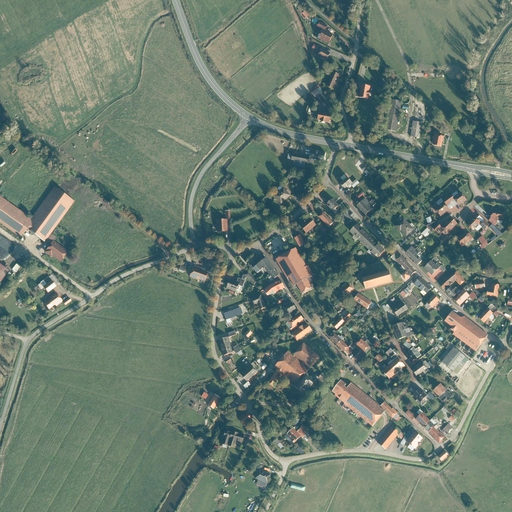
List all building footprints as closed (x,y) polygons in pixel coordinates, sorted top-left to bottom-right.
[(328,27),(320,24),(317,29),(322,31),(325,33),(328,27)] [(330,45),(333,37),(325,33),(322,31),(318,39),(330,45)] [(332,54),(321,48),(316,57),(321,60),(322,58),(328,61),(332,54)] [(336,73),(334,72),(327,85),(335,90),(338,84),(336,83),(342,71),(338,69),(336,73)] [(371,99),(373,87),(362,85),(360,97),(371,99)] [(330,104),(319,86),(311,92),(323,110),(330,104)] [(397,132),(402,102),(391,100),(386,130),(397,132)] [(334,123),(335,113),(320,112),(319,122),(334,123)] [(420,139),(423,123),(413,122),(410,137),(420,139)] [(445,136),(435,135),(434,145),(444,147),(445,136)] [(327,154),(312,152),(312,158),(311,164),(326,166),(327,154)] [(312,158),(294,155),(293,161),(311,164),(312,158)] [(352,184),(347,178),(340,184),(345,190),(351,186),(352,184)] [(361,184),(357,180),(352,184),(351,186),(355,190),(361,184)] [(51,234),(75,201),(54,187),(31,219),(27,216),(29,214),(26,212),(24,214),(0,196),(0,223),(21,238),(27,229),(45,242),(44,243),(49,247),(46,251),(45,252),(52,258),(53,257),(61,262),(69,252),(54,241),(56,237),(51,234)] [(292,196),(285,188),(275,197),(282,205),(292,196)] [(468,200),(463,193),(458,196),(456,193),(449,197),(453,203),(456,201),(458,206),(468,200)] [(442,216),(451,211),(448,206),(453,203),(449,197),(443,200),(445,204),(438,209),(442,216)] [(365,198),(357,206),(366,215),(377,205),(372,201),(370,203),(365,198)] [(339,206),(332,199),(327,204),(333,211),(339,206)] [(492,209),(490,223),(496,225),(497,222),(502,223),(502,221),(503,221),(505,210),(500,209),(500,210),(492,209)] [(333,223),(322,212),(318,216),(329,227),(333,223)] [(347,212),(342,217),(349,224),(353,219),(347,212)] [(474,216),(466,224),(473,231),(475,230),(476,231),(477,230),(478,231),(482,228),(485,230),(489,234),(493,229),(489,225),(485,220),(484,221),(480,216),(477,218),(476,218),(474,216)] [(452,231),(451,231),(457,224),(450,217),(445,222),(444,222),(440,226),(438,224),(436,221),(427,226),(432,230),(433,229),(440,235),(442,233),(445,235),(447,233),(449,234),(452,231)] [(300,226),(306,234),(316,225),(309,218),(300,226)] [(415,229),(405,218),(395,227),(400,233),(402,231),(407,236),(415,229)] [(227,232),(226,220),(216,220),(217,232),(227,232)] [(385,251),(357,224),(349,232),(375,256),(377,255),(379,257),(385,251)] [(499,229),(497,228),(494,230),(500,237),(507,231),(502,226),(499,229)] [(429,232),(431,230),(428,227),(422,233),(427,238),(431,234),(429,232)] [(456,239),(462,247),(471,241),(474,239),(469,233),(467,235),(465,232),(456,239)] [(494,234),(488,238),(492,242),(497,238),(494,234)] [(294,238),(299,246),(305,243),(300,235),(294,238)] [(13,250),(17,245),(9,239),(5,245),(13,250)] [(416,250),(413,247),(406,253),(421,268),(428,262),(420,254),(422,252),(418,248),(416,250)] [(286,279),(288,277),(294,286),(296,285),(301,294),(304,293),(309,290),(312,288),(307,279),(313,275),(308,265),(306,266),(296,248),(275,260),(286,279)] [(415,270),(401,255),(395,261),(401,269),(404,266),(412,273),(415,270)] [(276,269),(267,259),(258,266),(262,271),(265,270),(274,281),(280,277),(276,269)] [(436,265),(433,262),(426,268),(433,275),(441,267),(438,264),(436,265)] [(0,282),(0,283),(9,270),(0,263),(0,282)] [(211,273),(195,267),(191,277),(208,283),(211,273)] [(466,282),(458,272),(442,285),(447,291),(457,282),(461,286),(466,282)] [(259,283),(249,273),(247,275),(256,285),(259,283)] [(388,273),(362,280),(364,289),(390,282),(388,273)] [(41,283),(38,286),(41,290),(44,287),(48,293),(57,287),(56,286),(60,283),(53,274),(49,277),(48,277),(40,283),(41,283)] [(433,291),(420,279),(414,286),(427,297),(433,291)] [(486,288),(485,279),(474,281),(476,290),(486,288)] [(238,283),(231,281),(228,289),(238,292),(241,285),(238,283)] [(285,289),(281,281),(272,286),(275,291),(276,293),(285,289)] [(342,289),(347,295),(354,290),(349,284),(342,289)] [(499,298),(501,285),(495,284),(494,292),(488,291),(487,296),(499,298)] [(405,297),(413,289),(408,285),(401,294),(405,297)] [(272,286),(265,292),(270,295),(275,291),(272,286)] [(458,295),(452,287),(447,291),(453,299),(458,295)] [(453,299),(460,306),(470,297),(463,290),(458,295),(453,299)] [(44,303),(49,310),(55,305),(56,306),(63,301),(56,292),(49,297),(50,299),(44,303)] [(358,294),(354,300),(367,309),(371,303),(358,294)] [(268,308),(263,295),(253,299),(256,308),(262,306),(264,310),(268,308)] [(441,302),(434,296),(427,304),(433,310),(441,302)] [(386,311),(392,307),(389,302),(383,306),(386,311)] [(403,304),(393,311),(398,318),(408,311),(403,304)] [(297,310),(293,305),(288,309),(292,314),(297,310)] [(478,318),(484,324),(493,314),(487,309),(478,318)] [(234,311),(225,314),(228,321),(237,318),(234,311)] [(454,333),(453,335),(475,352),(487,336),(464,318),(461,318),(453,313),(445,322),(452,328),(451,330),(454,333)] [(304,322),(300,315),(289,322),(293,328),(291,329),(293,331),(298,327),(297,326),(304,322)] [(333,325),(337,330),(344,323),(340,318),(333,325)] [(311,331),(306,324),(294,334),(299,341),(311,331)] [(404,324),(394,327),(398,341),(412,337),(411,333),(407,334),(404,324)] [(342,340),(334,333),(329,338),(337,345),(342,340)] [(232,353),(228,338),(218,341),(223,356),(232,353)] [(410,339),(404,343),(410,351),(416,346),(410,339)] [(342,340),(337,345),(345,353),(349,348),(342,340)] [(369,347),(362,340),(356,345),(364,352),(369,347)] [(293,356),(288,352),(274,368),(277,370),(267,384),(273,388),(282,375),(295,386),(293,388),(303,396),(314,384),(304,377),(321,357),(304,343),(293,356)] [(471,358),(455,346),(438,367),(450,376),(453,371),(458,375),(463,369),(459,366),(463,361),(466,364),(471,358)] [(415,350),(406,357),(411,363),(420,357),(415,350)] [(376,358),(381,363),(385,359),(380,354),(376,358)] [(257,361),(265,369),(269,366),(261,357),(257,361)] [(240,368),(233,358),(225,364),(232,373),(240,368)] [(405,366),(398,358),(390,365),(398,373),(405,366)] [(429,368),(423,360),(417,363),(419,367),(412,371),(416,377),(429,368)] [(390,365),(382,372),(389,380),(398,373),(390,365)] [(247,382),(257,372),(251,366),(241,376),(247,382)] [(380,406),(351,384),(347,390),(344,388),(346,385),(341,381),(332,393),(336,395),(335,397),(344,404),(344,405),(372,427),(385,412),(379,407),(380,406)] [(455,395),(441,383),(434,392),(444,401),(448,397),(451,400),(455,395)] [(427,396),(419,389),(412,396),(420,403),(427,396)] [(222,399),(216,396),(209,407),(215,410),(222,399)] [(392,410),(385,402),(380,407),(392,419),(398,413),(393,409),(392,410)] [(242,408),(236,412),(245,426),(255,420),(249,413),(246,415),(242,408)] [(417,418),(409,411),(407,414),(415,420),(417,418)] [(431,421),(422,414),(416,420),(426,428),(431,421)] [(295,428),(289,435),(299,443),(311,430),(304,424),(299,431),(295,428)] [(449,434),(454,428),(449,424),(444,429),(449,434)] [(393,426),(378,444),(385,450),(400,432),(393,426)] [(447,437),(437,428),(431,434),(441,444),(447,437)] [(226,437),(224,444),(231,446),(234,431),(225,429),(223,436),(226,437)] [(245,443),(248,434),(234,431),(231,446),(237,448),(238,441),(245,443)] [(423,437),(416,431),(413,435),(410,433),(402,441),(413,450),(423,437)] [(282,451),(290,440),(287,437),(283,442),(280,440),(276,447),(282,451)] [(438,457),(442,461),(448,455),(444,451),(438,457)] [(268,484),(272,476),(261,471),(257,479),(268,484)]
